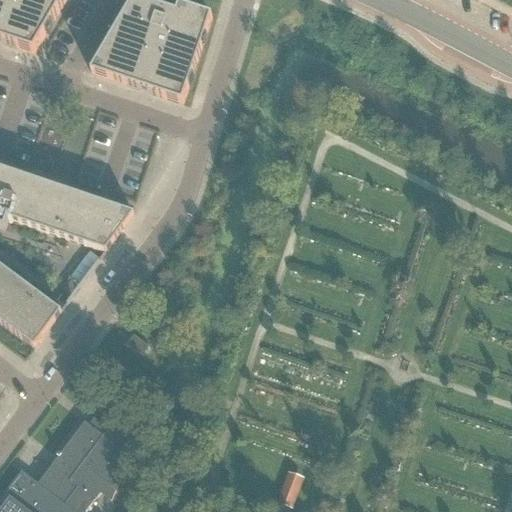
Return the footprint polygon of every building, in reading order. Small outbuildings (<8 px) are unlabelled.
[(0,0),(0,45),(34,57),(67,0),(0,0)] [(154,0),(135,0),(91,76),(183,107),(212,19),(179,8),(176,16),(154,9),(157,1),(154,0)] [(8,222),(104,254),(106,255),(135,217),(0,171),(0,325),(35,351),(62,315),(0,268),(0,229),(5,231),(8,222)] [(143,357),(150,348),(134,337),(128,345),(143,357)] [(86,511),(100,494),(112,504),(127,464),(128,458),(127,451),(123,444),(119,439),(114,434),(109,430),(103,438),(85,424),(61,456),(59,455),(57,457),(59,459),(38,486),(21,474),(0,501),(1,502),(10,509),(7,511),(86,511)] [(291,511),(296,497),(303,478),(288,473),(282,491),(277,505),(291,511)] [(137,507),(146,496),(138,490),(129,501),(137,507)]
